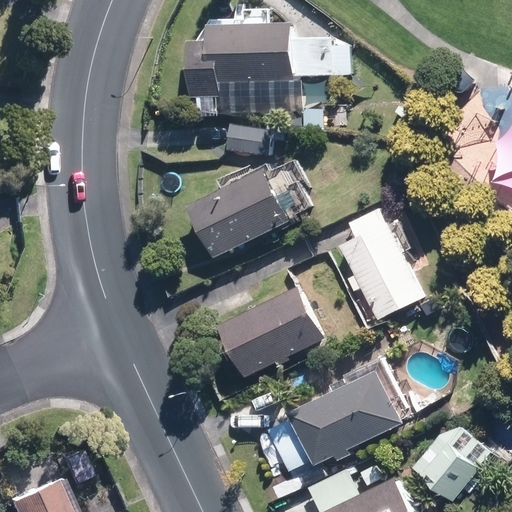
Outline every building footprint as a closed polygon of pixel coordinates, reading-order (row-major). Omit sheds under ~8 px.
[(204,95),(204,113),(286,112),(286,108),(311,108),(311,77),(345,76),(345,61),(338,61),(338,37),(300,37),(300,22),(215,22),(215,39),(197,39),(197,95),(204,95)] [(480,79),(469,69),(459,80),(457,83),(457,86),(458,89),(460,91),(463,92),(466,92),(469,91),(480,79)] [(312,108),(307,108),(307,129),(331,130),(332,107),(312,106),(312,108)] [(277,124),(234,121),(232,150),(274,154),(277,124)] [(275,167),(198,205),(222,256),(300,219),(275,167)] [(398,220),(340,245),(361,292),(369,289),(382,319),(431,298),(398,220)] [(227,326),(249,375),(334,336),(311,287),(227,326)] [(296,410),(298,414),(272,426),(290,466),(316,454),(321,464),(412,421),(387,368),(296,410)] [(457,500),(487,465),(448,432),(418,468),(457,500)] [(423,511),(410,478),(329,511),(423,511)] [(70,511),(56,480),(9,501),(13,511),(70,511)]
